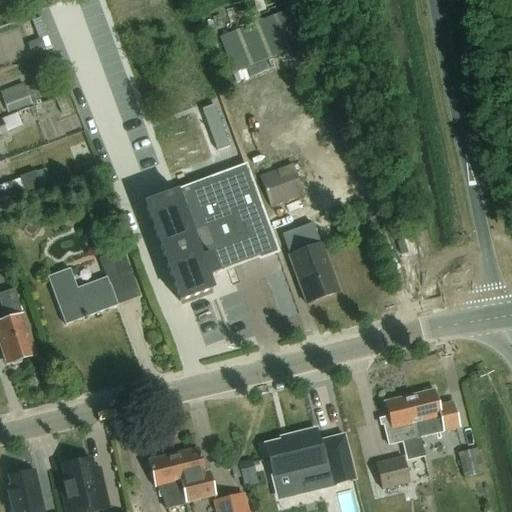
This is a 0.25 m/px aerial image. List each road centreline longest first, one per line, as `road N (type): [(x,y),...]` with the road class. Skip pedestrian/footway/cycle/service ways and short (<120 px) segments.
road 1 (tertiary): [(0,446),(401,341),(507,322)]
road 2 (trunk): [(436,0),(507,322)]
